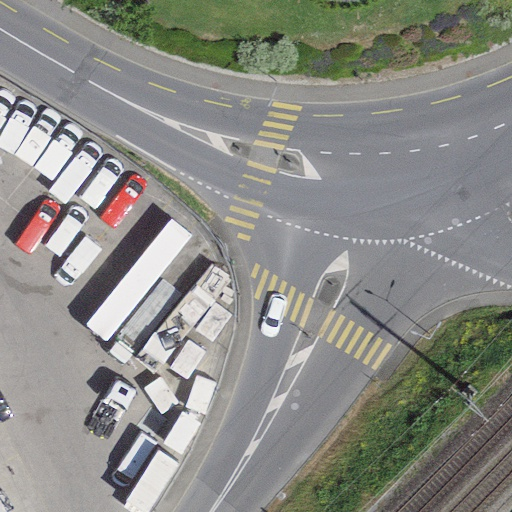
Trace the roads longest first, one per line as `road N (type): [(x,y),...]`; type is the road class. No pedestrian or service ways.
road 1 (unclassified): [(412,152),(355,164),(266,157),(171,125),(0,28)]
road 2 (unclassified): [(212,511),(412,152)]
road 3 (unclassified): [(511,228),(412,152)]
